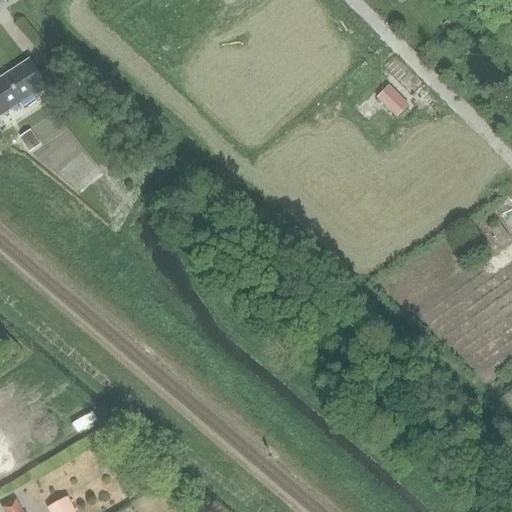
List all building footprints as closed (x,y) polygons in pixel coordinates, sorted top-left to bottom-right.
[(29,62),(0,79),(0,114),(30,96),(32,98),(45,91),(50,99),(63,92),(49,69),(38,76),(29,62)] [(387,87),(376,99),(396,118),(407,107),(387,87)] [(29,132),(18,140),(28,154),(39,146),(29,132)] [(77,511),(70,498),(49,509),(50,511),(77,511)] [(21,511),(15,501),(2,509),(3,511),(21,511)]
